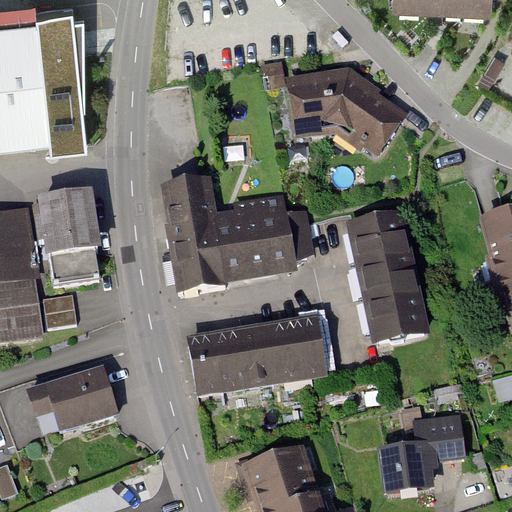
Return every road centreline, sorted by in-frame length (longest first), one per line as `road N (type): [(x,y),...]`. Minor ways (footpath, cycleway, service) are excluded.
road 1 (tertiary): [(205,511),(159,359),(136,226),(132,133),(144,0)]
road 2 (residential): [(331,0),(452,122),(511,155)]
